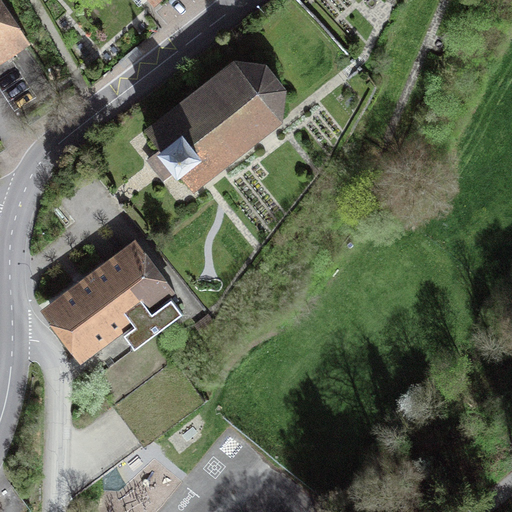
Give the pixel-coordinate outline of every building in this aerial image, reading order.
[(0,0),(0,62),(31,42),(2,0),(0,0)] [(177,167),(194,187),(283,116),(287,81),(266,56),(233,52),(144,123),(159,146),(145,158),(161,180),(177,167)] [(176,289),(136,234),(39,304),(79,360),(122,328),(133,343),(181,307),(171,293),(176,289)] [(214,320),(207,311),(193,323),(201,332),(214,320)] [(156,336),(92,380),(142,444),(206,399),(156,336)]
